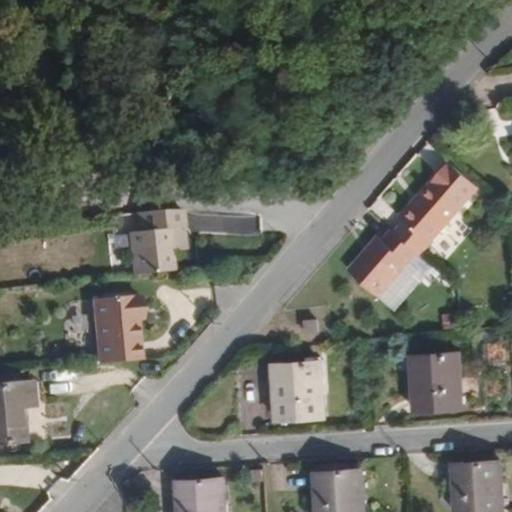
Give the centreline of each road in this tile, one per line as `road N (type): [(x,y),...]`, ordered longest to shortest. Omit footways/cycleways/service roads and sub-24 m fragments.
road 1 (tertiary): [(511,22),(117,457)]
road 2 (residential): [(511,430),(117,457)]
